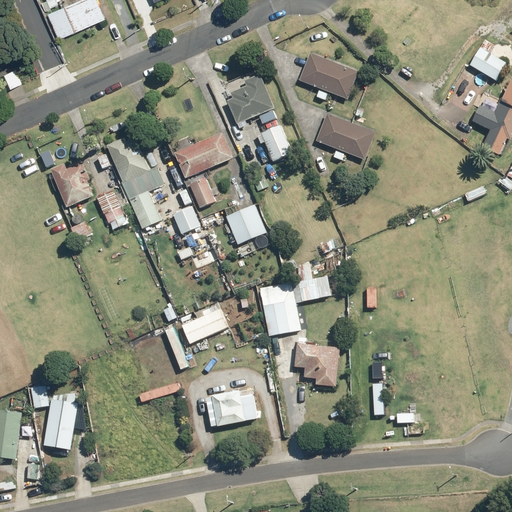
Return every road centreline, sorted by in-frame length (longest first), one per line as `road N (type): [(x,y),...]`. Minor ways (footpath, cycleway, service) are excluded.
road 1 (residential): [(504,453),(283,469),(53,511)]
road 2 (residential): [(280,0),(0,124)]
